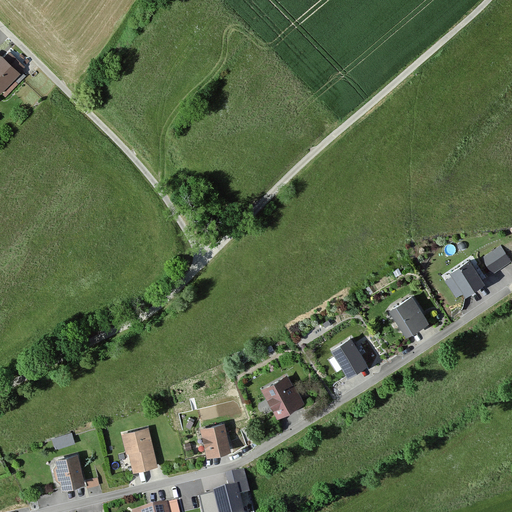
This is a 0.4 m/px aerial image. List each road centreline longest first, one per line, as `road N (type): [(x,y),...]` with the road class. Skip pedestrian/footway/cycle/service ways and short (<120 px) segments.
road 1 (residential): [(0,390),(172,294),(200,259),(141,168),(0,25)]
road 2 (residential): [(49,511),(243,462),(506,292)]
road 3 (track): [(487,0),(200,259)]
